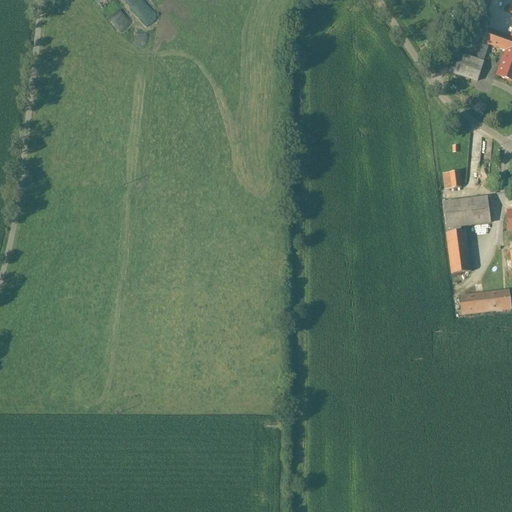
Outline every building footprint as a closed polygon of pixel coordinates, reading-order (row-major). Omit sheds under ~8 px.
[(114,22),(127,13),(117,0),(112,0),(103,7),(114,22)] [(145,0),(142,0),(131,7),(143,24),(156,15),(145,0)] [(510,38),(487,30),(483,43),(488,45),(505,51),(510,38)] [(505,51),(496,76),(511,82),(511,32),(510,38),(505,51)] [(483,43),(482,43),(476,60),(483,63),(488,45),(483,43)] [(476,60),(456,54),(449,73),(477,82),(483,63),(476,60)] [(458,172),(448,174),(451,189),(460,188),(458,172)] [(486,198),(442,204),(445,229),(460,227),(490,224),(486,198)] [(461,232),(446,234),(451,275),(469,272),(464,232),(461,232)] [(508,291),(458,298),(460,316),(510,310),(508,291)]
